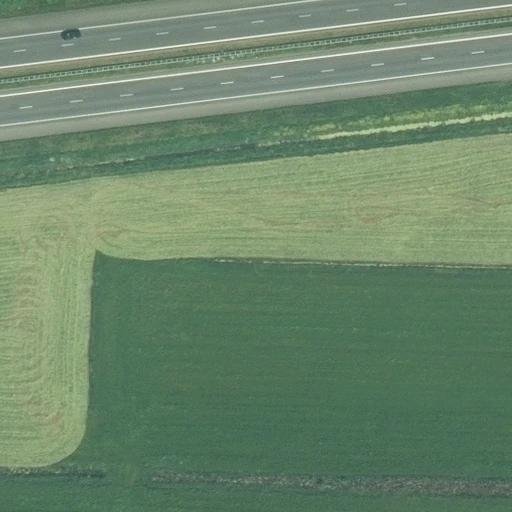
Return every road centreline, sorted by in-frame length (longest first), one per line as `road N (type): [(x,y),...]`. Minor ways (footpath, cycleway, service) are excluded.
road 1 (motorway): [(0,110),(511,48)]
road 2 (motorway): [(438,0),(0,53)]
